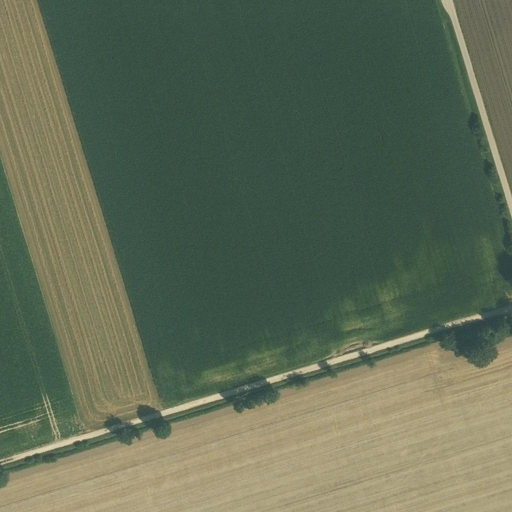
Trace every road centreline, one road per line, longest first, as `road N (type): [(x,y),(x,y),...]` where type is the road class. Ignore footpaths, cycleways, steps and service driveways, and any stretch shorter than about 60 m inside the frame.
road 1 (track): [(0,463),(511,308)]
road 2 (track): [(445,0),(511,210)]
